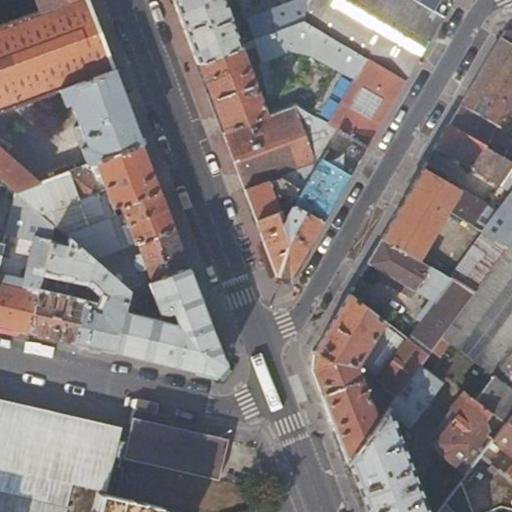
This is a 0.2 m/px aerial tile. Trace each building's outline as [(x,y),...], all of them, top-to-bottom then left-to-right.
[(0,111),(56,91),(61,89),(114,70),(88,0),(69,0),(44,10),(0,26),(0,111)] [(40,0),(44,10),(69,0),(40,0)] [(174,0),(197,62),(242,45),(224,0),(174,0)] [(307,0),(299,0),(289,4),(247,20),(255,40),(305,22),(307,0)] [(323,6),(312,0),(307,0),(305,22),(255,40),(254,41),(257,49),(263,63),(259,65),(265,79),(263,80),(269,95),(281,89),(270,61),(292,53),(310,53),(336,68),(312,107),(302,102),(297,104),(367,145),(406,80),(312,26),(323,6)] [(312,26),(406,80),(444,15),(418,0),(312,0),(323,6),(312,26)] [(418,0),(444,15),(452,0),(418,0)] [(511,30),(505,30),(449,124),(511,162),(511,140),(494,130),(497,126),(502,129),(511,114),(511,30)] [(251,52),(257,49),(254,41),(248,43),(251,52)] [(267,115),(242,45),(197,62),(223,130),(267,115)] [(34,160),(42,182),(87,165),(96,162),(142,144),(129,109),(114,70),(61,89),(66,104),(72,102),(81,127),(75,129),(80,143),(34,160)] [(64,116),(56,91),(0,111),(0,123),(3,132),(50,115),(51,121),(64,116)] [(367,145),(297,104),(267,115),(223,130),(277,275),(291,275),(367,145)] [(432,167),(427,163),(411,190),(464,221),(486,234),(509,247),(511,242),(511,162),(449,124),(436,147),(500,186),(502,184),(511,190),(511,191),(500,207),(495,204),(486,217),(480,213),(486,205),(459,190),(459,188),(430,171),(432,167)] [(121,204),(135,243),(174,229),(158,185),(142,144),(96,162),(113,207),(121,204)] [(40,183),(0,147),(0,177),(16,192),(40,183)] [(52,216),(48,220),(51,222),(54,225),(66,236),(120,217),(130,245),(135,243),(121,204),(113,207),(96,162),(87,165),(97,194),(66,206),(61,203),(61,202),(45,208),(52,216)] [(97,194),(87,165),(42,182),(40,183),(16,192),(48,220),(52,216),(45,208),(61,202),(61,203),(66,206),(97,194)] [(429,267),(464,221),(411,190),(382,239),(429,267)] [(120,217),(66,236),(93,259),(130,245),(120,217)] [(50,276),(43,275),(30,332),(106,350),(115,352),(129,291),(93,259),(66,236),(54,225),(51,240),(44,270),(91,280),(106,293),(98,308),(87,305),(88,303),(46,294),(50,276)] [(130,245),(93,259),(129,291),(189,268),(187,262),(174,229),(135,243),(130,245)] [(486,234),(450,279),(475,293),(509,247),(486,234)] [(21,288),(0,283),(0,325),(28,332),(30,332),(43,275),(44,270),(51,240),(35,236),(21,288)] [(411,334),(432,351),(443,336),(473,296),(475,293),(450,279),(434,269),(429,267),(382,239),(368,262),(387,274),(383,280),(408,295),(412,295),(415,290),(430,300),(416,320),(420,323),(411,334)] [(511,242),(509,247),(475,293),(473,296),(511,324),(511,242)] [(115,352),(215,376),(225,365),(189,268),(129,291),(115,352)] [(395,400),(420,367),(428,357),(349,294),(314,354),(313,368),(348,463),(379,422),(395,400)] [(511,324),(473,296),(443,336),(450,342),(493,374),(511,349),(511,324)] [(438,356),(450,342),(443,336),(432,351),(438,356)] [(511,349),(493,374),(511,389),(511,349)] [(444,385),(420,367),(395,400),(379,422),(348,463),(366,511),(429,511),(394,419),(397,414),(413,426),(444,385)] [(493,414),(506,424),(511,415),(511,389),(493,374),(473,399),(493,414)] [(485,425),(493,414),(473,399),(464,391),(451,408),(458,413),(435,442),(441,454),(466,473),(481,455),(492,440),(484,434),(487,430),(485,425)] [(0,511),(95,511),(100,492),(115,495),(123,465),(120,464),(121,457),(125,441),(113,437),(111,441),(0,414),(0,511)] [(134,419),(125,460),(224,480),(236,421),(207,415),(204,433),(134,419)] [(511,415),(506,424),(492,440),(481,455),(511,478),(511,415)] [(511,507),(511,478),(481,455),(466,473),(435,511),(470,511),(471,511),(495,503),(511,507)] [(159,511),(161,507),(117,496),(115,495),(100,492),(95,511),(159,511)]
